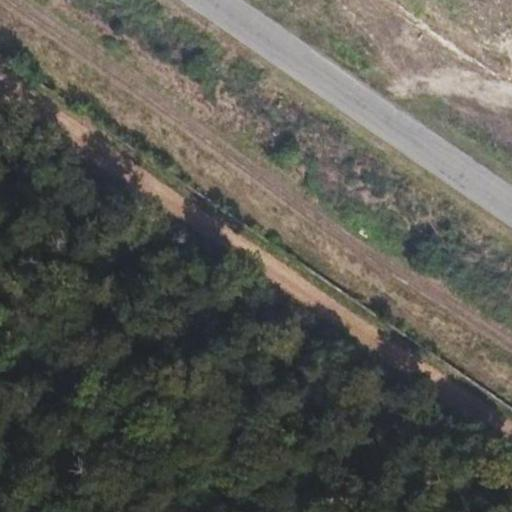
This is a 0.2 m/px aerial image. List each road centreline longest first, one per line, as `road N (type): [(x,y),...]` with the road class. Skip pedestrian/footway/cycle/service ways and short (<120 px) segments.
road 1 (unknown): [(511,433),(0,80)]
road 2 (track): [(8,0),(511,345)]
